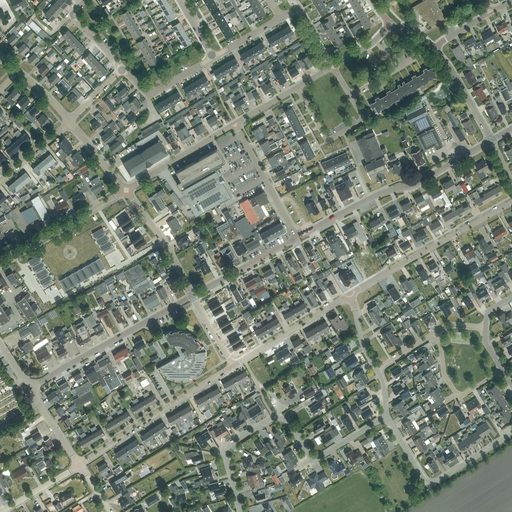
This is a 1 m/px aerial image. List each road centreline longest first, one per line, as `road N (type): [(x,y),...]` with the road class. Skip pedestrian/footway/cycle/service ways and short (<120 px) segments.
road 1 (residential): [(240,511),(225,454),(231,442),(272,417),(284,419),(312,458),(384,417)]
road 2 (tertiary): [(297,238),(491,141)]
road 3 (residential): [(349,294),(511,203)]
road 4 (unclassified): [(79,464),(232,366)]
road 5 (tertiary): [(35,384),(192,296)]
road 6 (unclassified): [(0,262),(125,190)]
road 7 (residential): [(232,366),(349,294)]
road 8 (unclassified): [(125,190),(238,124)]
road 9 (unclassified): [(297,238),(238,124)]
road 10 (unclassified): [(192,296),(125,190)]
road 11 (residential): [(349,97),(361,119),(328,139),(297,88)]
road 12 (residential): [(433,333),(458,395),(503,370)]
